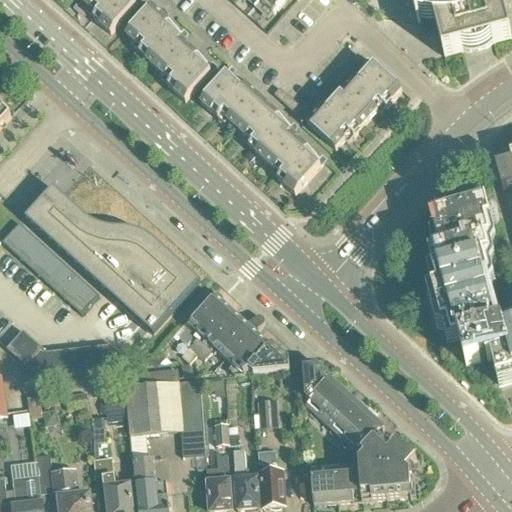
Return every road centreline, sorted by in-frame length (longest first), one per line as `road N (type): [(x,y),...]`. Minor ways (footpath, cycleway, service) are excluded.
road 1 (residential): [(465,130),(344,17),(290,71),(211,0)]
road 2 (secondary): [(59,94),(295,308)]
road 3 (secondary): [(317,285),(82,70)]
road 4 (secondary): [(506,469),(317,285)]
road 5 (secondary): [(295,308),(483,489)]
road 6 (residential): [(317,285),(465,130)]
road 7 (residential): [(0,370),(42,398),(113,391)]
